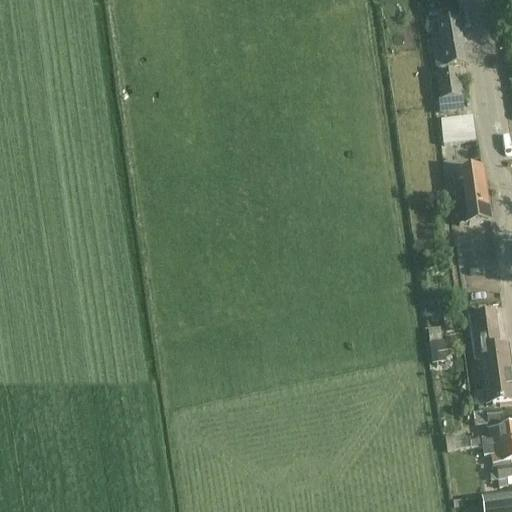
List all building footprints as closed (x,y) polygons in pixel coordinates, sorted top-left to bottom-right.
[(465,66),(458,22),(428,26),(435,71),(465,66)] [(458,73),(435,76),(439,103),(440,115),(462,112),(462,100),(458,73)] [(472,120),(440,123),(443,148),(474,145),(472,120)] [(481,171),(456,175),(451,176),(458,225),(464,224),(464,228),(489,224),(481,171)] [(472,333),(476,364),(480,363),(480,369),(486,409),(511,405),(511,389),(508,359),(500,360),(496,329),(472,333)] [(445,365),(441,343),(428,345),(432,367),(445,365)] [(488,440),(481,441),(470,443),(471,451),(482,449),(482,447),(511,443),(511,428),(502,430),(500,413),(476,417),(478,428),(486,427),(486,428),(488,428),(488,432),(487,432),(488,440)] [(511,443),(482,447),(482,449),(483,458),(491,457),(493,467),(491,467),(493,476),(489,477),(490,483),(497,482),(498,491),(507,490),(507,488),(511,487),(511,484),(509,464),(511,463),(511,443)] [(511,511),(511,497),(491,500),(483,502),(483,511),(511,511)]
